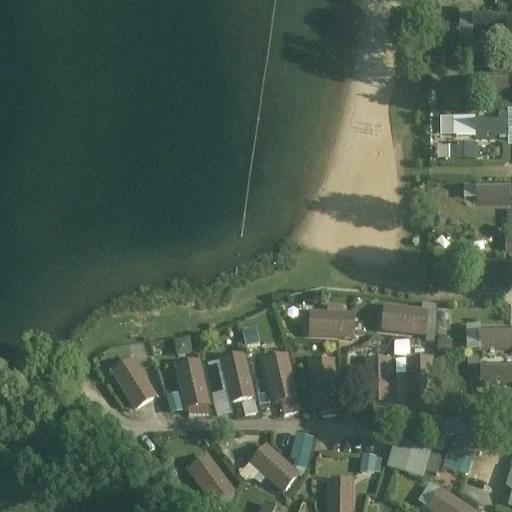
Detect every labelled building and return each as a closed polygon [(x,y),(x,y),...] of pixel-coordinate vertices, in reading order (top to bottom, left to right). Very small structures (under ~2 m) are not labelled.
[(492,0),(459,0),(461,37),(477,37),(476,24),(493,23),(492,0)] [(474,97),(509,95),(508,70),(473,72),(474,97)] [(475,129),(474,119),(453,119),(454,140),(508,138),(508,128),(475,129)] [(450,162),(479,161),(478,147),(450,147),(450,162)] [(509,186),(477,186),(477,208),(510,208),(509,186)] [(481,280),(511,281),(511,246),(506,247),(506,258),(481,257),(481,280)] [(434,312),(384,306),(380,333),(431,340),(434,312)] [(357,314),(312,313),(311,339),(356,341),(357,314)] [(511,330),(481,331),(481,353),(511,351),(511,330)] [(288,355),(264,360),(275,410),(299,405),(288,355)] [(245,358),(222,364),(232,402),(255,397),(245,358)] [(435,359),(410,360),(412,403),(437,403),(435,359)] [(132,360),(110,376),(137,411),(158,395),(132,360)] [(336,363),(309,366),(314,408),(340,405),(336,363)] [(200,364),(175,368),(183,409),(208,404),(200,364)] [(393,364),(367,364),(367,406),(393,406),(393,364)] [(511,365),(483,366),(483,379),(502,379),(502,386),(511,386),(511,365)] [(227,394),(214,397),(219,415),(227,412),(225,404),(230,403),(227,394)] [(168,397),(171,414),(182,412),(178,395),(168,397)] [(289,464),(308,469),(315,438),(297,434),(289,464)] [(388,468),(422,481),(433,454),(398,441),(388,468)] [(249,465),(284,495),(301,476),(266,446),(249,465)] [(448,450),(442,468),(467,477),(474,459),(448,450)] [(380,475),(383,460),(363,456),(361,471),(380,475)] [(326,480),(327,511),(354,511),(353,479),(326,480)] [(424,511),(479,511),(481,509),(428,486),(418,509),(424,511)]
